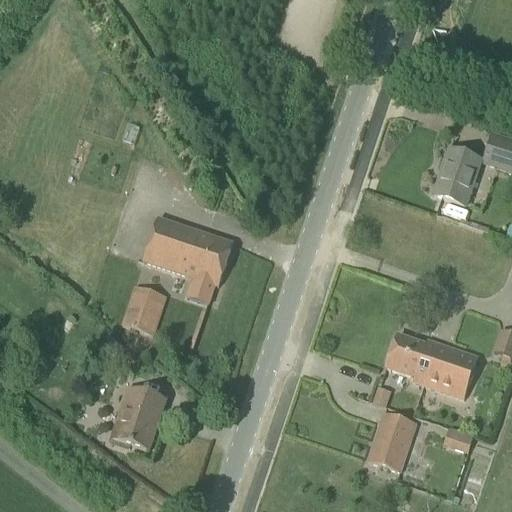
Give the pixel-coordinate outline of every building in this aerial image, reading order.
[(483,167),(511,176),(511,145),(492,140),(483,167)] [(434,200),(464,210),(480,164),(449,154),(434,200)] [(185,280),(178,299),(197,306),(204,287),(218,291),(232,248),(157,223),(143,266),(185,280)] [(122,330),(152,340),(164,303),(134,293),(122,330)] [(414,383),(412,386),(463,404),(478,361),(438,348),(437,352),(397,339),(385,373),(404,380),(414,383)] [(110,341),(101,353),(113,362),(122,350),(110,341)] [(5,348),(0,354),(0,364),(7,369),(16,356),(5,348)] [(111,444),(129,450),(148,456),(165,404),(128,392),(111,444)] [(377,396),(373,408),(385,412),(389,401),(377,396)] [(367,467),(386,473),(399,477),(416,428),(383,417),(367,467)] [(442,432),(439,450),(465,456),(469,437),(442,432)]
